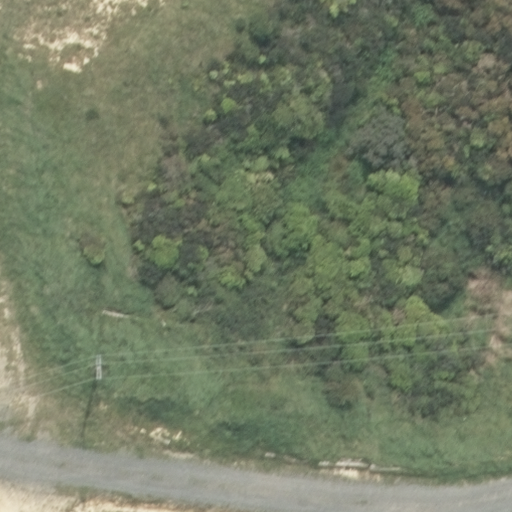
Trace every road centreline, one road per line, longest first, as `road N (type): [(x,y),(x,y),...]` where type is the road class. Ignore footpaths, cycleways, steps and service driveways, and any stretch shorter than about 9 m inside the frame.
road 1 (track): [(511,491),(479,506),(228,498),(0,458)]
road 2 (track): [(80,472),(0,285)]
